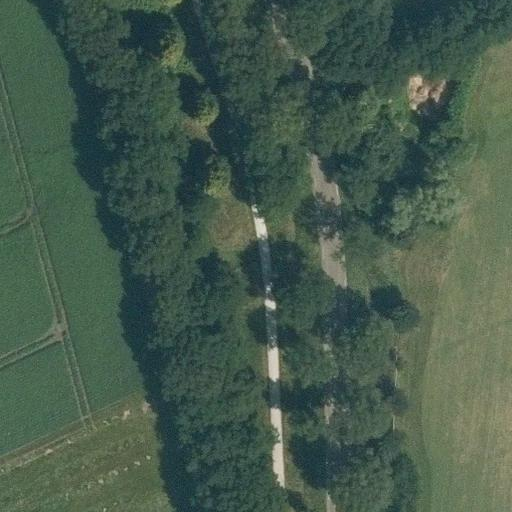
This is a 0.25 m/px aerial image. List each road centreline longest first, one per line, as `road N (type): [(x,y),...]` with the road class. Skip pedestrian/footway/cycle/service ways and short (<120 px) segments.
road 1 (track): [(73,0),(205,511)]
road 2 (tertiary): [(339,511),(323,180),(305,85),(275,0)]
